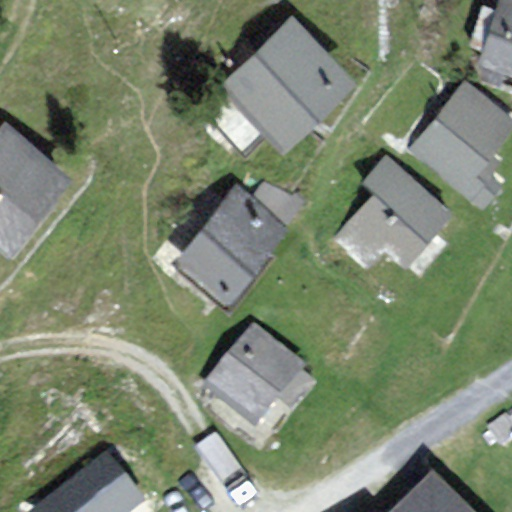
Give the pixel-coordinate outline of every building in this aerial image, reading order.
[(511,0),(506,0),(487,62),(511,70),(511,0)] [(351,80),(295,24),(230,88),(286,144),(351,80)] [(511,126),(511,122),(467,84),(414,147),(481,203),(492,190),(473,174),(511,126)] [(67,175),(7,128),(0,137),(0,238),(10,246),(67,175)] [(452,213),(390,158),(367,183),(380,194),(341,238),(374,267),(393,246),(409,261),(428,240),(452,213)] [(283,229),(238,194),(183,266),(227,301),(283,229)] [(301,365),(255,328),(208,386),(254,423),(281,389),(301,365)] [(118,511),(139,495),(106,456),(36,511),(118,511)] [(470,511),(432,476),(397,511),(470,511)]
